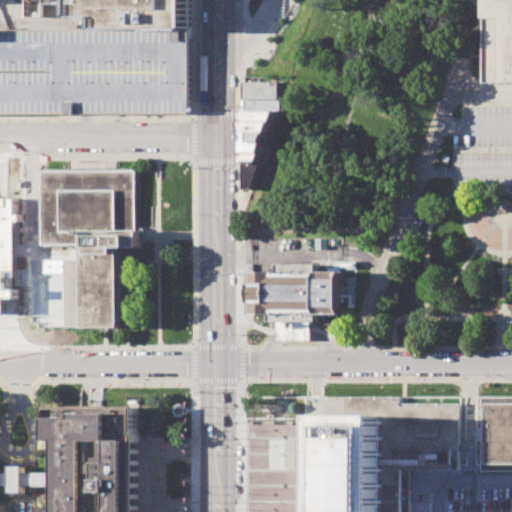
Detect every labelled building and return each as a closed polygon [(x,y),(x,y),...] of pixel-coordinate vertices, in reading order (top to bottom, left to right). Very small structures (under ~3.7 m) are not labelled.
[(41,0),(22,0),(22,20),(42,20),(42,5),(41,0)] [(191,27),(191,0),(67,0),(67,5),(67,27),(191,27)] [(483,0),(511,0),(511,85),(484,85),(483,0)] [(245,80),(245,99),(279,99),(279,81),(245,80)] [(245,99),(245,109),(279,109),(279,99),(245,99)] [(245,109),(244,120),(274,120),(279,109),(245,109)] [(244,120),(244,151),(264,151),(274,120),(244,120)] [(244,151),(244,162),(259,162),(264,151),(244,151)] [(244,162),(244,188),(250,188),(259,162),(244,162)] [(137,171),(46,171),(45,245),(86,246),(86,327),(123,327),(124,245),(143,245),(143,229),(137,229),(137,171)] [(20,298),(18,197),(9,197),(9,206),(0,203),(0,313),(7,313),(7,299),(20,298)] [(277,264),(277,271),(252,271),(252,314),(270,314),(270,320),(318,320),(318,314),(344,314),(344,270),(319,270),(319,263),(277,264)] [(511,396),(482,396),(482,468),(482,470),(511,470),(511,396)] [(461,403),(401,403),(401,397),(306,397),(306,423),(314,423),(314,511),(402,511),(402,468),(410,468),(461,468),(461,403)] [(139,405),(52,406),(52,472),(0,472),(0,485),(52,485),(52,511),(139,511),(139,436),(139,405)]
